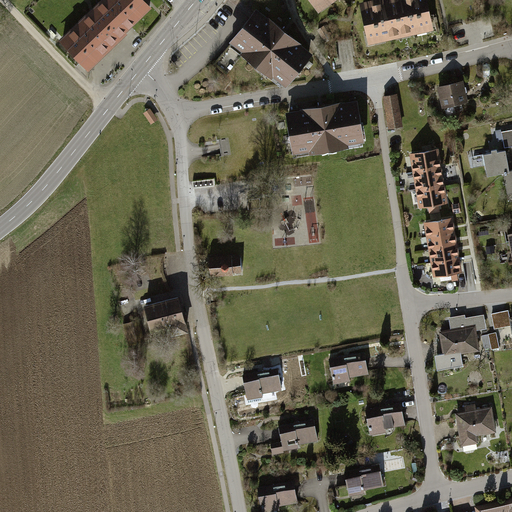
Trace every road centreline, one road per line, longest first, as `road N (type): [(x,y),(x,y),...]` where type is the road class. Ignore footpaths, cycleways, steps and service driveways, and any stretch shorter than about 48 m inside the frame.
road 1 (residential): [(176,115),(195,291),(240,511)]
road 2 (residential): [(409,305),(373,78)]
road 3 (secondary): [(141,68),(51,182),(0,229)]
road 4 (residential): [(176,115),(373,78)]
road 5 (residential): [(436,496),(409,305)]
road 6 (track): [(111,105),(4,0)]
road 7 (residential): [(373,78),(511,46)]
